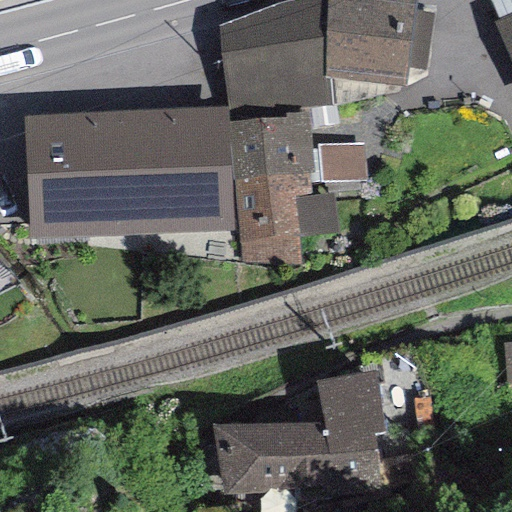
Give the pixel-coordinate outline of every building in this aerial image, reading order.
[(322,78),(325,0),(301,0),(216,26),(228,106),(228,122),(286,118),(286,113),(308,112),(308,108),(330,106),(329,79),(322,78)] [(414,0),(325,0),(322,78),(329,79),(403,87),(405,69),(425,72),(432,13),(413,10),(414,0)] [(511,13),(511,0),(492,0),(489,1),(499,20),(511,13)] [(511,13),(499,20),(493,22),(511,67),(511,13)] [(228,106),(22,117),(28,239),(234,229),(232,181),(228,122),(228,106)] [(312,176),(308,112),(286,113),(286,118),(228,122),(232,181),(312,176)] [(365,145),(318,146),(318,183),(365,182),(365,145)] [(311,195),(312,176),(232,181),(234,229),(240,263),(299,264),(296,239),(338,234),(331,193),(311,195)] [(511,342),(502,344),(505,397),(511,396),(511,342)] [(377,371),(315,382),(323,422),(211,424),(224,495),(329,488),(329,497),(381,492),(375,434),(383,432),(377,371)]
